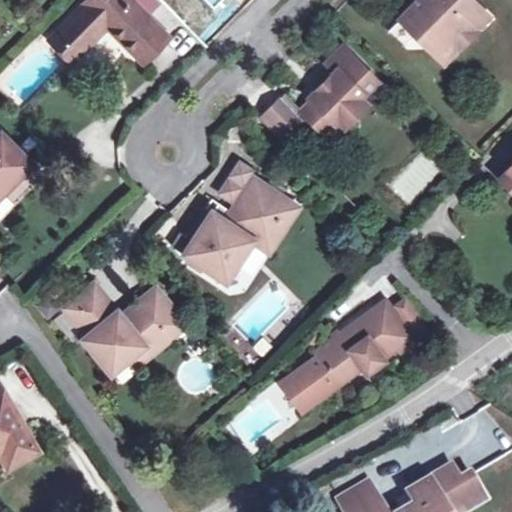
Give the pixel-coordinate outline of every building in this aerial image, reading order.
[(133,0),(89,0),(56,33),(80,56),(109,27),(144,61),(170,36),(133,0)] [(139,0),(155,15),(165,5),(183,23),(205,0),(139,0)] [(210,0),(208,0),(184,24),(194,34),(219,9),(210,0)] [(415,0),(401,14),(417,29),(430,43),(444,30),(459,45),(490,13),(475,0),(415,0)] [(417,29),(401,14),(389,27),(404,43),(417,29)] [(444,30),(430,43),(445,58),(459,45),(444,30)] [(80,56),(56,33),(49,40),(72,63),(80,56)] [(312,100),(302,109),(325,131),(340,117),(348,124),(370,102),(362,94),(379,78),(345,44),(328,61),(337,70),(334,73),(340,80),(337,82),(336,81),(335,81),(334,81),(332,81),(331,81),(330,81),(329,82),(328,83),(328,84),(327,85),(327,86),(327,87),(328,88),(328,89),(329,90),(329,91),(327,93),(319,86),(309,97),(312,100)] [(19,54),(11,64),(17,69),(26,60),(19,54)] [(297,114),(302,109),(283,91),(262,113),(285,135),(301,118),(297,114)] [(0,131),(0,194),(32,162),(0,131)] [(233,161),(210,196),(226,206),(249,172),(233,161)] [(511,167),(511,168),(503,176),(511,185),(511,167)] [(219,227),(199,213),(182,239),(180,242),(186,246),(180,255),(222,284),(249,243),(265,254),(283,227),(274,221),(285,205),(248,181),(224,219),(219,227)] [(274,221),(283,227),(294,211),(285,205),(274,221)] [(204,206),(199,213),(219,227),(224,219),(204,206)] [(180,242),(182,239),(175,234),(166,248),(179,257),(180,255),(186,246),(180,242)] [(125,314),(121,309),(93,277),(67,300),(90,327),(84,332),(113,364),(131,349),(145,337),(154,347),(176,328),(171,322),(184,311),(156,280),(130,302),(134,307),(125,314)] [(388,295),(373,306),(378,313),(392,302),(388,295)] [(396,308),(419,338),(421,336),(431,328),(409,298),(396,308)] [(130,302),(121,309),(125,314),(134,307),(130,302)] [(378,313),(373,306),(318,346),(343,379),(364,364),(364,365),(367,367),(370,368),(374,368),(376,368),(379,367),(380,366),(382,364),(387,358),(385,355),(401,344),(404,348),(419,338),(396,308),(392,302),(378,313)] [(171,322),(176,328),(189,317),(184,311),(171,322)] [(431,328),(421,336),(427,344),(439,334),(434,327),(431,328)] [(145,337),(131,349),(140,359),(154,347),(145,337)] [(0,456),(27,441),(1,394),(0,394),(0,456)] [(27,441),(0,456),(0,458),(6,469),(34,454),(27,441)] [(335,498),(342,511),(448,511),(459,504),(464,511),(486,498),(469,471),(458,477),(451,465),(406,491),(412,501),(392,511),(385,511),(382,505),(375,492),(356,504),(348,492),(335,498)] [(368,479),(348,492),(356,504),(375,492),(368,479)] [(406,491),(382,505),(385,511),(392,511),(412,501),(406,491)]
